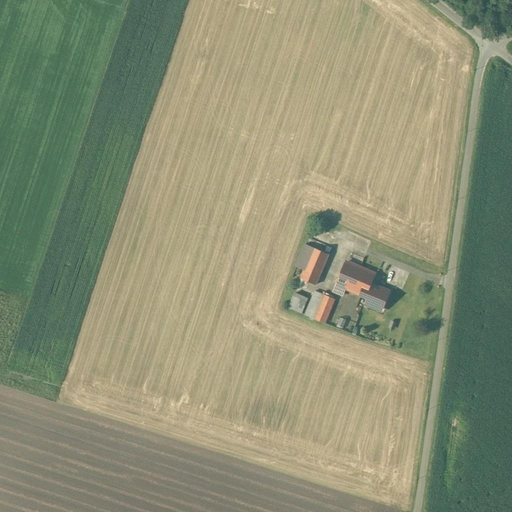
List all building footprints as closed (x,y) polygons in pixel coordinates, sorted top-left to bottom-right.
[(314,248),(305,244),(295,266),(304,270),(314,248)] [(328,254),(314,248),(304,270),(300,278),(315,285),(328,254)] [(360,268),(347,262),(346,262),(337,285),(361,295),(366,282),(370,284),(374,273),(360,267),(360,268)] [(370,284),(366,282),(361,295),(368,298),(366,304),(381,310),(388,292),(370,284)] [(322,294),(315,291),(305,315),(324,323),(334,299),(325,295),(326,293),(323,292),(322,294)] [(307,298),(294,293),(288,308),(301,313),(307,298)]
